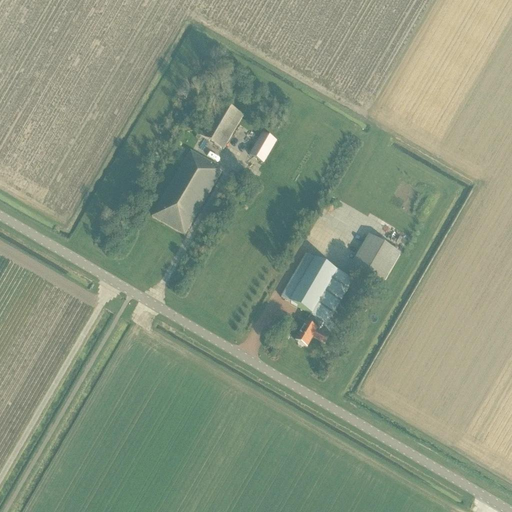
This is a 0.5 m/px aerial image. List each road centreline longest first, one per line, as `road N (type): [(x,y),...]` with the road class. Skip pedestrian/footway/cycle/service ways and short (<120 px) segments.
road 1 (unclassified): [(508,511),(0,215)]
road 2 (track): [(0,482),(113,281)]
